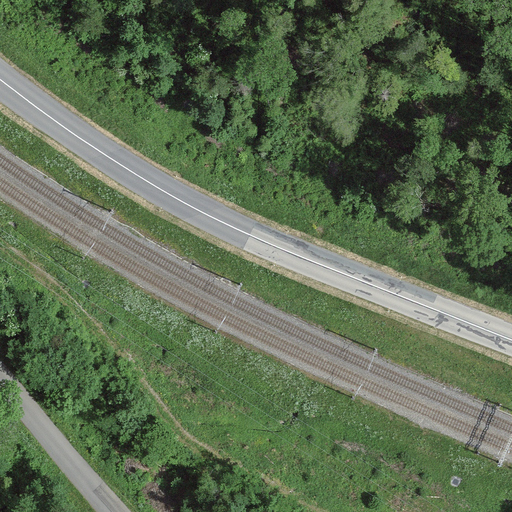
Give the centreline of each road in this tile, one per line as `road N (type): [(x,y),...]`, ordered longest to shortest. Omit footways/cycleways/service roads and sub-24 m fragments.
road 1 (primary): [(0,79),(183,202),(511,340)]
road 2 (tertiary): [(0,375),(116,511)]
